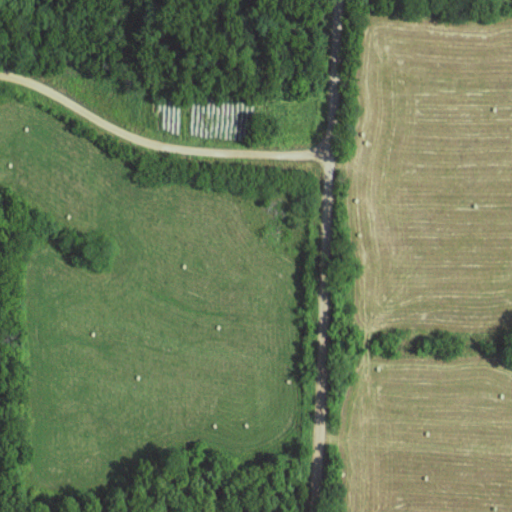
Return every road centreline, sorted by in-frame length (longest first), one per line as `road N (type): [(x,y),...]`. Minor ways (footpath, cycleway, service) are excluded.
road 1 (residential): [(313,511),(327,0)]
road 2 (residential): [(320,162),(131,142),(51,86),(0,72)]
